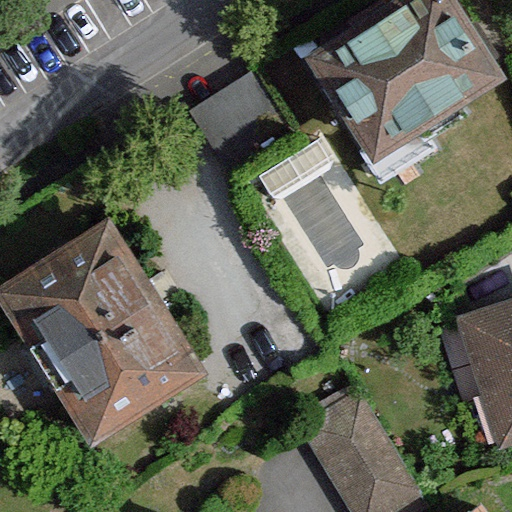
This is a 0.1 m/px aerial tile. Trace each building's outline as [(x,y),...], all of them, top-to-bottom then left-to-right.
[(511,53),(477,0),(405,0),(315,58),(383,165),(511,82),(511,53)] [(237,75),(194,112),(220,142),(263,104),(237,75)] [(218,370),(117,216),(3,290),(103,444),(218,370)] [(511,297),(453,313),(490,445),(511,439),(511,297)] [(419,511),(344,388),(295,418),(351,511),(419,511)]
